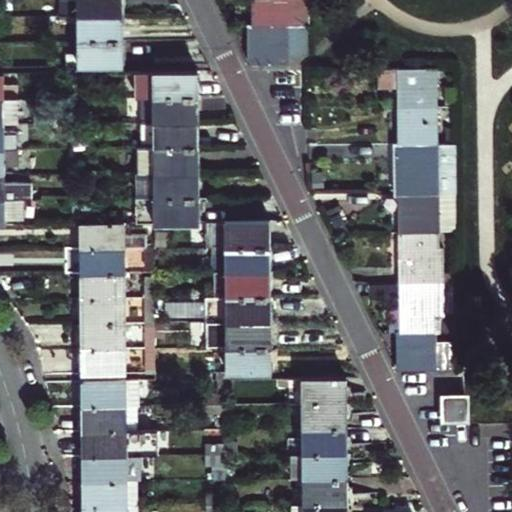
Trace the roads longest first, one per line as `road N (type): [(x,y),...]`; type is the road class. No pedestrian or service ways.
road 1 (residential): [(444,511),(196,0)]
road 2 (tertiary): [(32,511),(0,373)]
